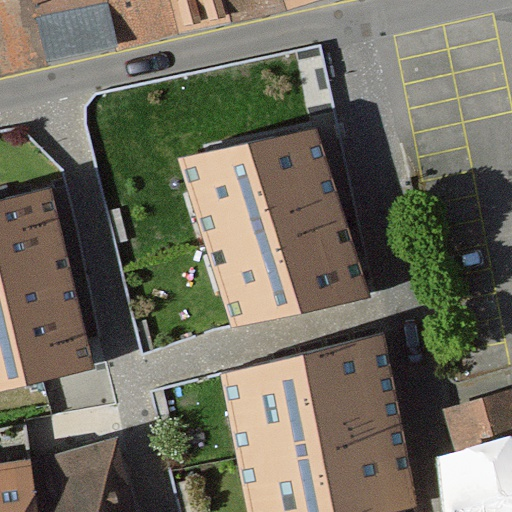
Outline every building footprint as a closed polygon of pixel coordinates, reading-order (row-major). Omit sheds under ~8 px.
[(0,0),(0,40),(5,64),(49,53),(35,0),(0,0)] [(35,0),(49,53),(120,36),(110,0),(35,0)] [(110,0),(120,36),(183,21),(178,0),(110,0)] [(178,0),(183,21),(238,7),(236,0),(178,0)] [(324,117),(182,132),(202,312),(344,296),(324,117)] [(9,139),(0,139),(0,170),(11,170),(9,139)] [(0,181),(0,373),(81,359),(47,173),(0,181)] [(285,321),(219,334),(252,494),(355,473),(330,348),(292,355),(285,321)] [(390,336),(330,348),(355,473),(415,461),(390,336)] [(469,511),(511,511),(511,422),(503,398),(456,414),(468,455),(456,456),(469,511)] [(27,429),(0,433),(0,511),(44,511),(33,466),(27,429)] [(139,511),(123,444),(33,466),(44,511),(139,511)]
